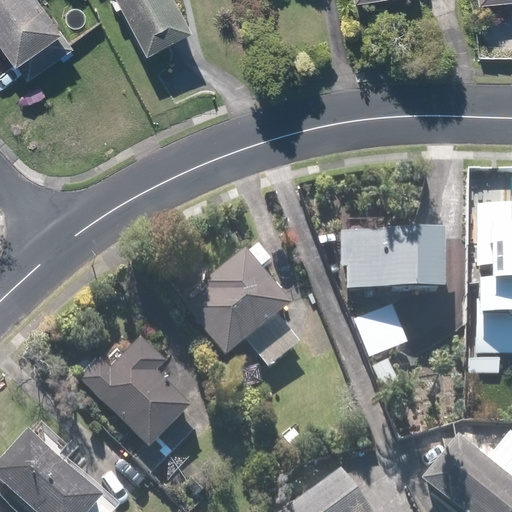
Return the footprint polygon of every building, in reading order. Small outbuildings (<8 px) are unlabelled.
[(0,0),(0,36),(17,59),(64,25),(45,0),(0,0)] [(179,0),(120,0),(148,49),(193,24),(179,0)] [(476,358),(511,358),(511,208),(477,208),(477,272),(493,272),(493,284),(480,284),(480,305),(476,305),(476,358)] [(347,271),(348,294),(446,293),(446,234),(340,234),(340,271),(347,271)] [(226,360),(293,308),(248,252),(182,303),(226,360)] [(356,322),(370,359),(407,345),(393,308),(356,322)] [(79,382),(151,451),(191,410),(157,376),(167,366),(142,341),(111,372),(100,361),(79,382)] [(393,366),(372,373),(381,400),(402,393),(393,366)] [(29,431),(0,462),(0,482),(33,511),(93,511),(105,499),(29,431)] [(511,511),(511,484),(458,439),(422,481),(459,511),(511,511)] [(285,511),(369,511),(342,472),(285,511)]
